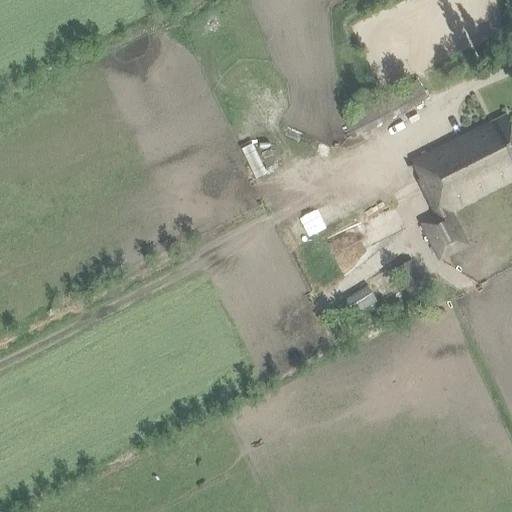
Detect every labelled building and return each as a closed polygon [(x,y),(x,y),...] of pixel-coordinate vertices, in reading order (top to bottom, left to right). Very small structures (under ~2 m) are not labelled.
[(352,140),(428,101),(417,81),(342,121),(352,140)] [(411,164),(420,181),(417,182),(435,218),(421,226),(439,261),(466,247),(449,213),(511,180),(511,130),(505,117),(411,164)] [(307,211),(290,223),(302,241),(320,229),(307,211)] [(394,271),(408,296),(425,287),(411,261),(394,271)] [(407,305),(405,301),(407,300),(392,273),(379,280),(373,284),(384,303),(382,304),(385,311),(393,307),(395,311),(407,305)] [(340,303),(350,319),(375,304),(366,288),(340,303)]
